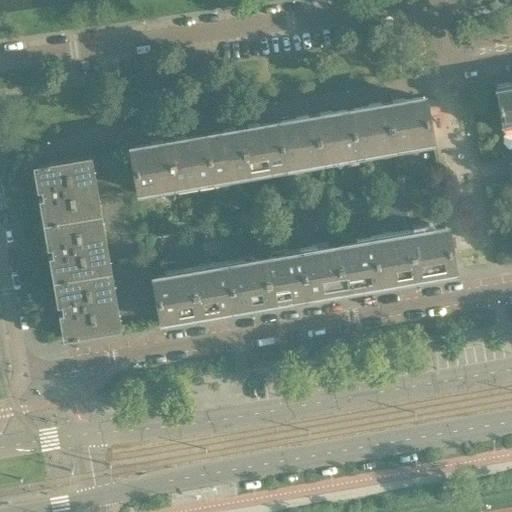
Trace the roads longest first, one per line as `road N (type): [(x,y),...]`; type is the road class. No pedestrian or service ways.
road 1 (residential): [(511,290),(23,374)]
road 2 (tertiary): [(511,369),(207,422),(83,435)]
road 3 (residential): [(0,60),(429,0)]
road 4 (tertiary): [(95,497),(511,421)]
road 5 (residential): [(511,57),(442,69),(433,0)]
